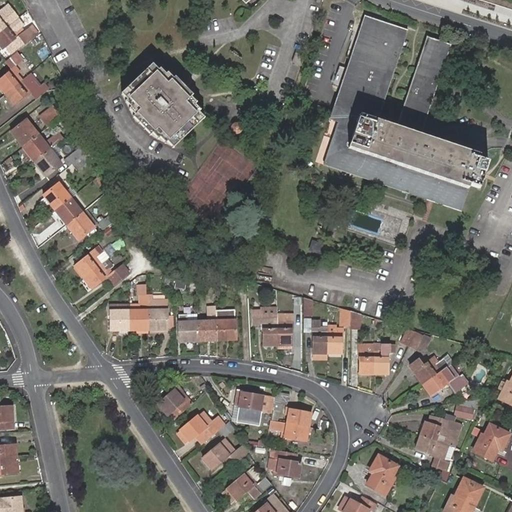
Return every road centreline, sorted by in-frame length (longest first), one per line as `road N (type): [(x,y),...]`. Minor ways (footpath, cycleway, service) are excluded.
road 1 (residential): [(106,371),(259,365),(325,387),(347,405),(349,440),(305,511)]
road 2 (residential): [(106,371),(36,265),(0,187)]
road 3 (residential): [(200,511),(106,371)]
road 4 (residential): [(62,511),(33,377)]
road 5 (tertiary): [(391,0),(511,38)]
